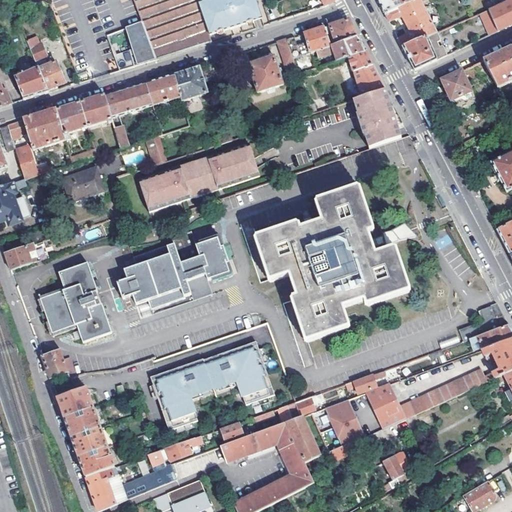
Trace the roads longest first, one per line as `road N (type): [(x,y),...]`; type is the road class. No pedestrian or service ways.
road 1 (residential): [(0,116),(362,4)]
road 2 (residential): [(87,511),(0,266)]
road 3 (secondary): [(404,85),(511,289)]
